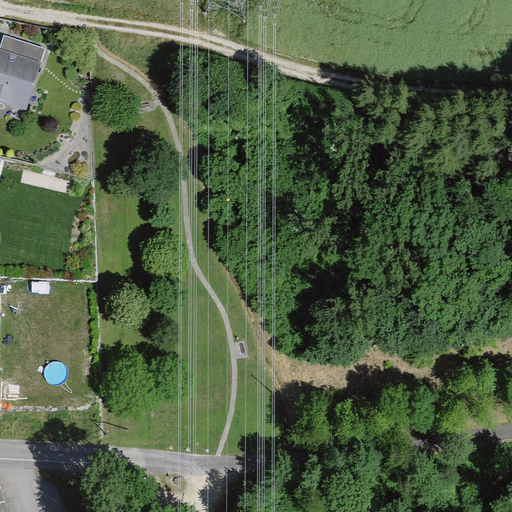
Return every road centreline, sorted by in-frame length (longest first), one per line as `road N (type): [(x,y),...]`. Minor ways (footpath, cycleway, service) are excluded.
road 1 (residential): [(511,412),(227,468),(0,457)]
road 2 (track): [(77,25),(204,47),(313,83),(445,104),(511,103)]
